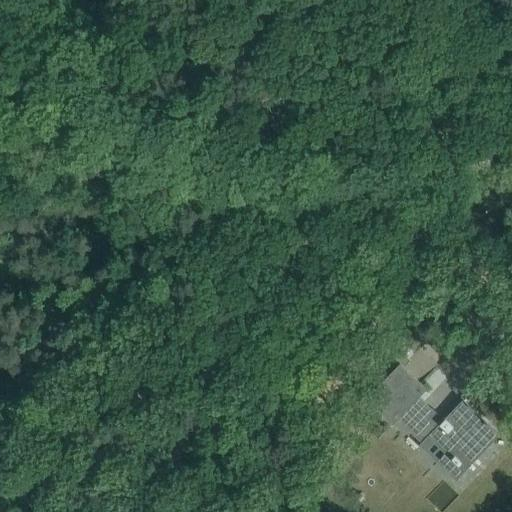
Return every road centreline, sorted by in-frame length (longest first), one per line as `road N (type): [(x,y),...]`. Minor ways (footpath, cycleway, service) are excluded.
road 1 (track): [(0,73),(113,121),(240,147),(466,167)]
road 2 (track): [(306,154),(397,273)]
road 3 (unclassified): [(408,0),(511,82)]
